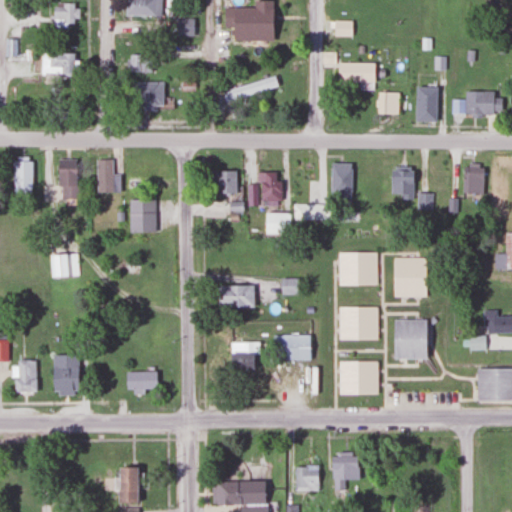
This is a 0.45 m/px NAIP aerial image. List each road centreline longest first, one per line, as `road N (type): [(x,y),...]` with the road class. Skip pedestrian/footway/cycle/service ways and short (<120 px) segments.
road 1 (residential): [(511,419),(0,425)]
road 2 (residential): [(511,143),(0,140)]
road 3 (residential): [(187,511),(186,140)]
road 4 (residential): [(316,141),(316,0)]
road 5 (residential): [(105,140),(107,0)]
